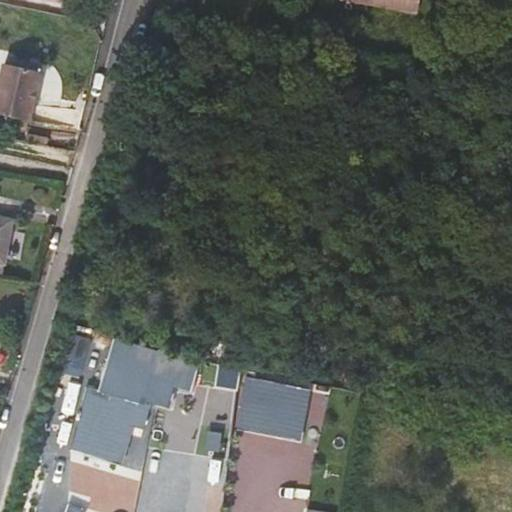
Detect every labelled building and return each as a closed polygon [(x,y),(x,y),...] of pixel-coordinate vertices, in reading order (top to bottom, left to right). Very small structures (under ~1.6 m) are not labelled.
[(38,73),(0,65),(0,66),(0,115),(28,122),(38,73)] [(11,220),(0,218),(0,273),(1,273),(3,263),(11,220)] [(149,350),(129,346),(124,365),(144,369),(149,350)] [(220,367),(218,384),(239,387),(241,370),(220,367)] [(238,426),(303,440),(314,388),(249,375),(238,426)] [(140,400),(99,388),(82,446),(124,458),(140,400)] [(208,418),(200,451),(222,456),(229,422),(208,418)] [(143,488),(142,511),(186,511),(187,484),(173,483),(173,489),(143,488)]
